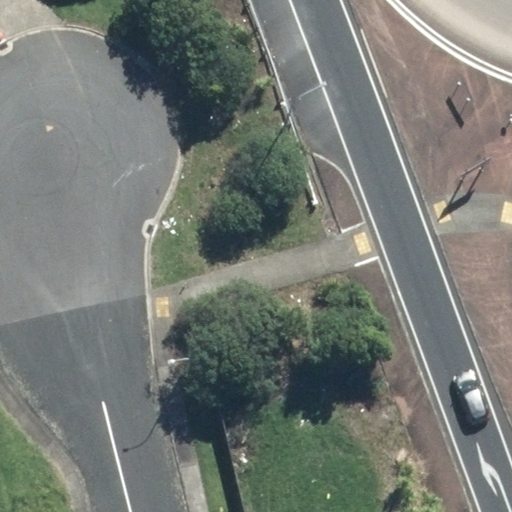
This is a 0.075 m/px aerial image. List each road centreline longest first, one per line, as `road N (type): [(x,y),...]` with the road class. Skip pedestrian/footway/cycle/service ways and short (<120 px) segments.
road 1 (motorway): [(500,511),(310,0)]
road 2 (residential): [(129,511),(50,182)]
